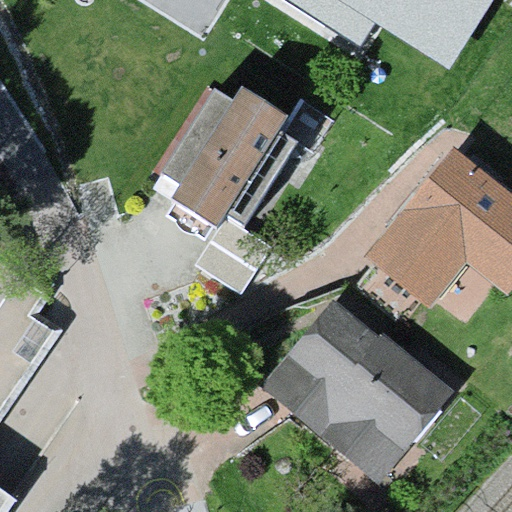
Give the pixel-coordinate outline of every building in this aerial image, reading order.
[(280,0),(373,47),(383,28),(464,69),(500,0),(280,0)] [(302,124),(245,86),(170,198),(226,236),(302,124)] [(511,285),(511,194),(458,147),(361,257),(433,321),(480,268),(507,292),(511,285)] [(459,395),(340,296),(267,383),(386,482),(459,395)] [(0,511),(10,511),(18,502),(0,489),(0,511)]
